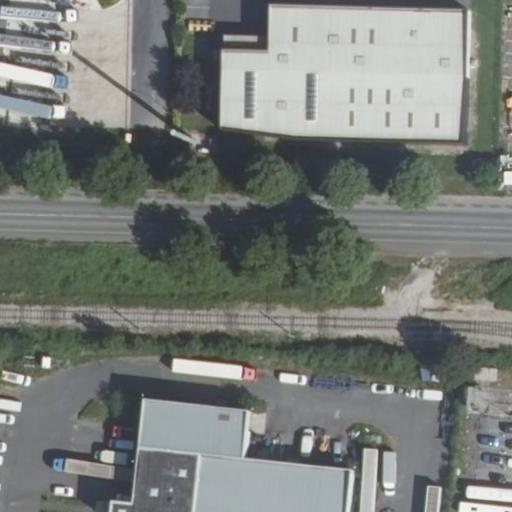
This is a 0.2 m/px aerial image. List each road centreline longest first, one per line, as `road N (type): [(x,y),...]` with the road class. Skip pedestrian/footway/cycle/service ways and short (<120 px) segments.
road 1 (unknown): [(451,511),(443,432),(424,405),(377,383),(267,367),(112,366),(45,409),(21,511)]
road 2 (tertiary): [(511,230),(0,214)]
